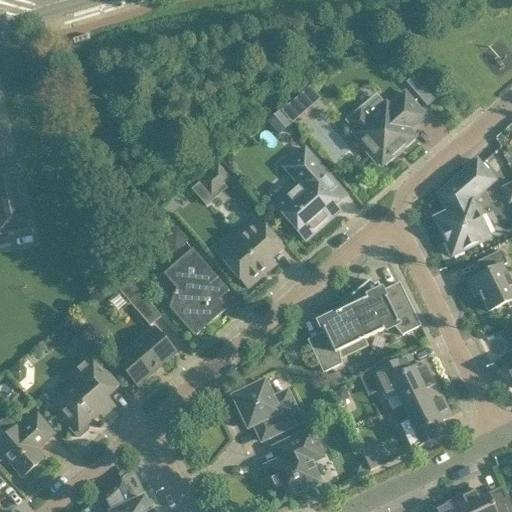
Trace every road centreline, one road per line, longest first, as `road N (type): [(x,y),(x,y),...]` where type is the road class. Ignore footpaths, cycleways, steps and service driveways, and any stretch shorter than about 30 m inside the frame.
road 1 (residential): [(151,428),(391,218)]
road 2 (residential): [(501,436),(391,218)]
road 3 (residential): [(342,511),(501,436)]
road 4 (residential): [(391,218),(511,108)]
road 5 (residential): [(53,511),(151,428)]
